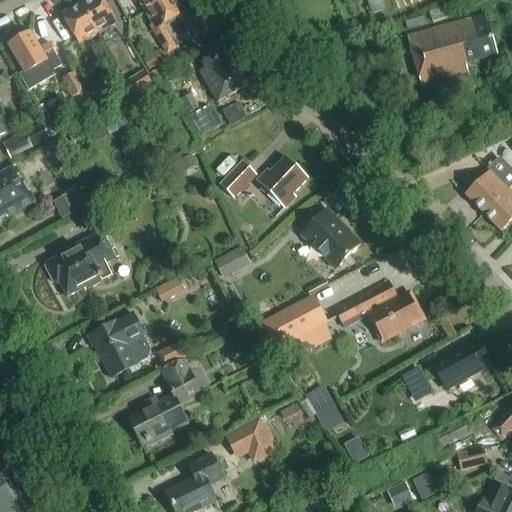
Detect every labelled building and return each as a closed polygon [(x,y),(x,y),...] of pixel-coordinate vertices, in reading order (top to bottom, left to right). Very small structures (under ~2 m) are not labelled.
[(101,0),(91,0),(80,7),(98,36),(116,25),(101,0)] [(138,2),(146,15),(169,0),(133,0),(136,3),(138,2)] [(186,15),(176,0),(169,0),(146,15),(153,27),(151,29),(167,56),(176,50),(163,30),(186,15)] [(79,47),(98,36),(80,7),(62,18),(79,47)] [(446,8),(430,13),(433,23),(449,18),(446,8)] [(486,17),(408,39),(422,88),(468,75),(466,66),(497,58),(486,17)] [(40,52),(31,36),(9,49),(25,75),(57,56),(51,46),(40,52)] [(303,52),(314,48),(311,37),(299,40),(303,52)] [(158,52),(143,61),(150,72),(165,63),(158,52)] [(216,105),(251,86),(233,55),(227,58),(224,53),(202,65),(205,71),(199,74),(216,105)] [(86,68),(75,74),(82,87),(93,80),(86,68)] [(163,84),(156,71),(148,75),(156,88),(163,84)] [(144,72),(117,89),(126,103),(153,86),(144,72)] [(4,74),(0,76),(0,138),(11,133),(0,109),(0,88),(9,85),(4,74)] [(84,91),(82,87),(75,74),(61,82),(71,99),(84,91)] [(106,81),(92,89),(102,107),(116,99),(106,81)] [(200,111),(191,95),(179,102),(188,117),(200,111)] [(197,132),(201,138),(222,125),(213,109),(204,108),(200,111),(188,117),(197,132)] [(54,123),(45,127),(52,140),(61,135),(54,123)] [(82,126),(67,134),(73,145),(88,137),(82,126)] [(42,128),(26,136),(33,150),(49,142),(42,128)] [(49,160),(71,148),(65,136),(43,148),(49,160)] [(192,156),(175,166),(180,176),(197,166),(192,156)] [(271,175),(268,172),(257,184),(285,211),(296,200),(293,197),(308,181),(286,160),(271,175)] [(242,164),(221,188),(235,200),(256,177),(242,164)] [(0,220),(6,217),(7,219),(35,204),(29,193),(27,195),(22,186),(24,184),(15,168),(0,176),(0,220)] [(484,216),(508,192),(490,173),(466,197),(484,216)] [(85,208),(77,191),(52,204),(60,221),(85,208)] [(511,224),(511,195),(508,192),(484,216),(502,234),(511,224)] [(305,235),(301,239),(308,245),(313,251),(315,249),(325,259),(323,261),(335,272),(362,246),(327,212),(315,225),(305,235)] [(67,300),(86,290),(87,293),(101,285),(101,284),(111,278),(105,267),(119,260),(115,252),(111,253),(101,234),(69,251),(70,253),(46,266),(57,287),(60,285),(67,300)] [(223,281),(250,267),(241,250),(214,263),(223,281)] [(177,281),(157,291),(165,306),(184,296),(177,281)] [(410,295),(397,302),(388,285),(335,313),(345,331),(367,319),(382,346),(425,323),(410,295)] [(319,298),(269,325),(282,350),(332,323),(319,298)] [(132,316),(88,339),(93,350),(96,349),(112,380),(148,362),(151,353),(144,340),(145,340),(132,316)] [(447,390),(490,366),(478,343),(434,368),(447,390)] [(157,355),(164,371),(187,360),(180,344),(157,355)] [(171,397),(126,419),(142,450),(188,426),(179,409),(201,397),(188,373),(190,372),(184,362),(162,374),(167,385),(165,386),(171,397)] [(419,372),(404,379),(410,390),(424,382),(419,372)] [(304,399),(313,416),(320,413),(330,432),(349,421),(329,385),(304,399)] [(511,413),(493,432),(502,440),(511,429),(511,413)] [(260,419),(225,436),(237,461),(249,455),(254,466),(278,454),(260,419)] [(466,419),(433,434),(438,444),(441,451),(474,435),(470,428),(466,419)] [(461,473),(489,467),(485,450),(457,456),(461,473)] [(0,456),(0,511),(56,511),(37,475),(20,479),(6,453),(0,456)] [(194,480),(165,495),(174,511),(200,511),(217,504),(210,489),(224,482),(211,456),(187,468),(194,480)] [(433,470),(416,479),(427,500),(444,491),(433,470)] [(498,474),(495,481),(507,487),(510,480),(498,474)] [(406,484),(388,493),(395,509),(414,500),(406,484)] [(485,501),(479,511),(511,511),(511,495),(501,490),(493,505),(485,501)] [(356,511),(350,501),(337,508),(339,511),(356,511)]
